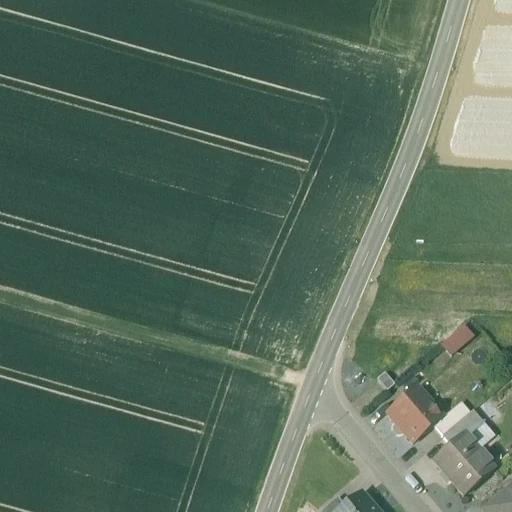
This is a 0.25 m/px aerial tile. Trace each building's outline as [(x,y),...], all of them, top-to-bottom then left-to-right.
[(462,331),(441,349),(450,360),(471,342),(462,331)] [(384,377),(377,384),(387,396),(394,389),(384,377)] [(416,392),(387,418),(412,448),(432,430),(442,422),(416,392)] [(432,430),(442,441),(469,418),(460,407),(442,422),(432,430)] [(469,418),(442,441),(450,450),(464,437),(468,443),(484,429),(472,415),(469,418)] [(450,450),(433,465),(463,500),(494,473),(468,443),(464,437),(450,450)] [(511,511),(511,489),(486,511),(511,511)] [(345,511),(337,502),(324,511),(345,511)] [(370,511),(362,502),(349,511),(370,511)]
